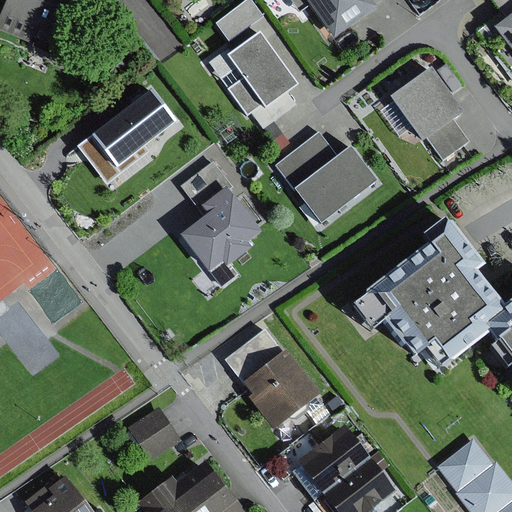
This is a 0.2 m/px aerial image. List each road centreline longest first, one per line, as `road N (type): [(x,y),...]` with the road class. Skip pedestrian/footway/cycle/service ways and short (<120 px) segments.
road 1 (residential): [(0,160),(166,373)]
road 2 (residential): [(277,511),(179,384)]
road 3 (unclassified): [(433,25),(320,106)]
road 4 (unclassified): [(511,126),(433,25)]
